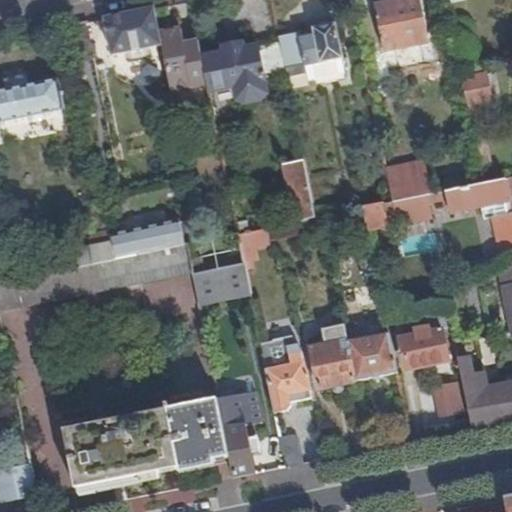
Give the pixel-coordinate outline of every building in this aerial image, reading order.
[(275,20),(270,0),(254,0),(260,24),(275,20)] [(421,0),(417,0),(375,8),(385,55),(431,46),(421,0)] [(122,19),(105,23),(113,59),(162,49),(160,37),(155,13),(122,19)] [(460,22),(451,24),(454,41),(464,39),(467,33),(466,26),(460,22)] [(76,67),(94,63),(87,26),(75,29),(68,30),(76,67)] [(299,35),(279,40),(286,71),(306,67),(307,74),(313,73),(312,68),(343,61),(336,27),(315,32),(316,38),(301,41),(299,35)] [(162,49),(171,95),(177,94),(191,91),(208,87),(203,61),(200,44),(184,48),(181,32),(160,37),(162,49)] [(208,87),(210,96),(266,84),(259,50),(245,53),(244,47),(225,51),(226,57),(203,61),(208,87)] [(463,83),(481,168),(492,166),(480,110),(492,108),(492,103),(493,103),(487,78),(463,83)] [(0,140),(1,147),(57,135),(54,123),(63,121),(62,113),(65,112),(59,83),(0,95),(0,140)] [(297,225),(317,221),(305,164),(285,169),(297,225)] [(427,198),(431,197),(425,166),(388,173),(394,204),(427,198)] [(511,197),(509,182),(485,186),(445,194),(450,215),(482,209),(484,221),(493,220),(502,268),(509,263),(511,262),(511,197)] [(364,211),(369,236),(385,232),(382,219),(395,215),(398,230),(432,222),(427,198),(394,204),(364,211)] [(324,219),(327,233),(333,232),(330,218),(324,219)] [(137,258),(186,248),(182,225),(180,226),(179,224),(112,238),(116,261),(137,258)] [(256,250),(272,246),(269,231),(247,235),(240,237),(243,252),(256,250)] [(116,261),(112,238),(111,233),(91,237),(90,240),(92,250),(59,257),(63,273),(116,261)] [(246,263),(243,252),(240,237),(202,244),(186,248),(193,276),(200,308),(253,298),(246,263)] [(143,286),(193,276),(186,248),(137,258),(143,286)] [(259,261),(256,250),(243,252),(246,263),(259,261)] [(35,279),(63,273),(59,257),(31,263),(35,279)] [(0,315),(143,286),(137,258),(116,261),(63,273),(35,279),(7,284),(0,285),(0,315)] [(511,262),(509,263),(502,268),(500,269),(511,327),(511,326),(511,262)] [(430,325),(400,331),(409,372),(450,364),(444,332),(441,332),(441,335),(433,336),(430,325)] [(358,384),(398,376),(390,336),(378,339),(375,329),(361,332),(363,342),(350,345),(358,384)] [(321,392),(358,384),(350,345),(347,330),(325,334),(328,350),(312,353),(321,392)] [(263,346),(277,416),(289,413),(292,409),(292,405),(312,400),(303,357),(296,338),(263,346)] [(511,426),(511,385),(489,390),(486,377),(474,379),(470,362),(461,364),(475,433),(490,431),(511,426)] [(435,388),(442,418),(461,413),(454,384),(435,388)] [(236,480),(257,477),(253,457),(263,454),(260,441),(250,443),(247,429),(263,426),(257,395),(241,398),(239,389),(218,394),(220,401),(232,459),(236,480)] [(232,459),(220,401),(168,412),(180,471),(232,459)] [(180,471),(168,412),(65,433),(77,492),(180,471)] [(288,470),(305,467),(299,442),(295,438),(282,441),(288,470)] [(0,492),(3,505),(37,498),(31,468),(0,475),(0,492)]
